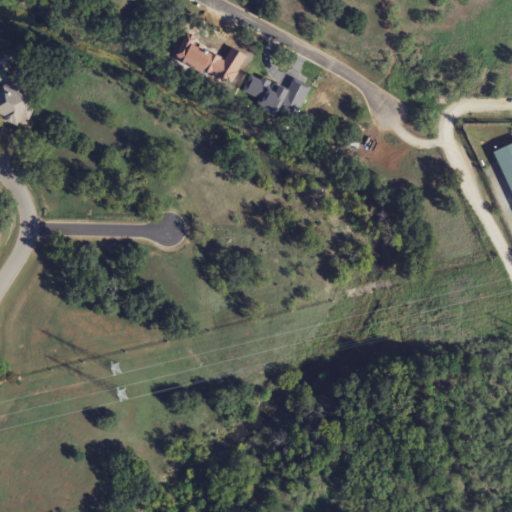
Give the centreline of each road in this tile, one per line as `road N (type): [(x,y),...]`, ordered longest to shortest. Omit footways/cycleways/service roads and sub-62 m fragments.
road 1 (residential): [(201,0),(351,78),(392,112)]
road 2 (residential): [(169,230),(28,229)]
road 3 (residential): [(0,168),(25,200),(28,229),(0,283)]
